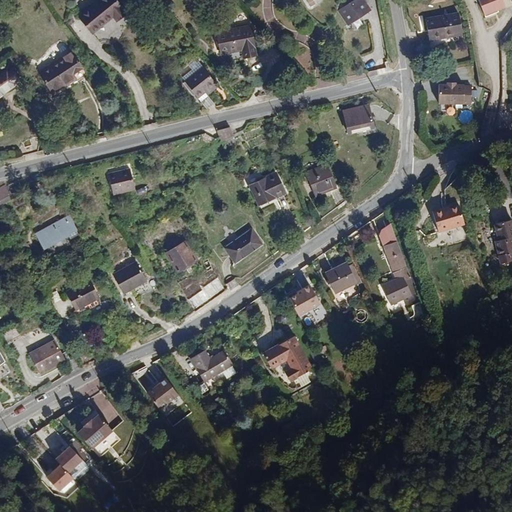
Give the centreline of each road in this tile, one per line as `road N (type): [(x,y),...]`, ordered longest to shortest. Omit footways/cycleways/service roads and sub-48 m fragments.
road 1 (residential): [(405,173),(196,327),(0,426)]
road 2 (residential): [(407,75),(0,172)]
